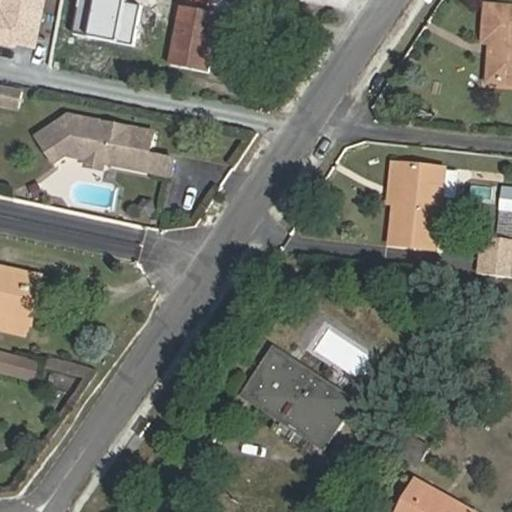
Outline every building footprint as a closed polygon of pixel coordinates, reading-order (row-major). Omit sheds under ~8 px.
[(492,44),(489,83),(511,84),(511,7),(486,6),(484,44),(492,44)] [(209,74),(218,30),(210,29),(214,15),(184,9),(172,66),(209,74)] [(210,29),(218,30),(221,16),(214,15),(210,29)] [(0,107),(18,111),(23,89),(0,84),(0,107)] [(113,166),(148,174),(152,158),(156,137),(73,119),(43,139),(60,164),(70,157),(80,159),(85,155),(109,160),(113,166)] [(109,160),(85,155),(80,159),(91,162),(89,169),(102,172),(104,164),(113,166),(109,160)] [(176,163),(152,158),(148,174),(173,179),(176,163)] [(394,204),(400,205),(406,205),(408,168),(397,167),(394,204)] [(406,205),(400,205),(396,249),(441,253),(448,172),(408,168),(406,205)] [(511,186),(501,186),(497,234),(511,234),(511,186)] [(511,236),(482,234),(478,273),(511,276),(511,236)] [(43,278),(0,267),(0,275),(32,282),(23,321),(28,322),(26,329),(31,331),(43,278)] [(0,275),(0,331),(24,337),(26,329),(28,322),(23,321),(32,282),(0,275)] [(3,351),(0,360),(0,373),(36,383),(42,361),(3,351)] [(275,351),(251,387),(332,440),(356,403),(275,351)] [(332,440),(251,387),(243,399),(324,450),(332,440)] [(412,437),(402,456),(421,465),(431,446),(412,437)] [(403,511),(472,511),(419,483),(403,511)]
